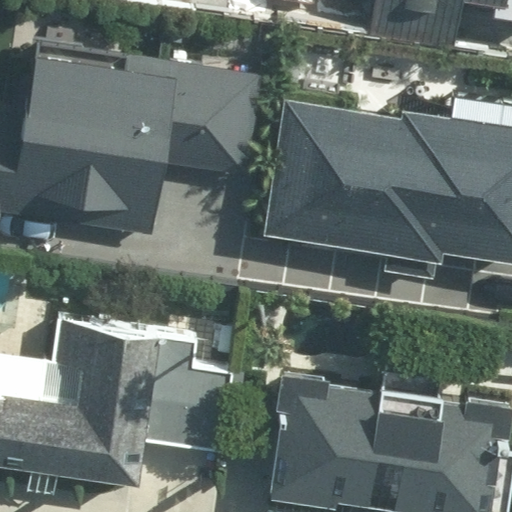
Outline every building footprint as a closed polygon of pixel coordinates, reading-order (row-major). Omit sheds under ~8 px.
[(511,20),(511,0),(359,0),(357,41),(449,48),(452,16),(511,20)] [(246,106),(251,72),(19,38),(7,119),(0,117),(0,216),(143,237),(154,163),(236,175),(246,106)] [(248,235),(380,250),(377,272),(422,277),(425,255),(511,265),(511,126),(264,98),(248,235)] [(0,468),(134,483),(138,442),(227,451),(236,371),(182,365),(185,342),(72,330),(65,391),(0,383),(0,468)] [(252,511),(321,511),(322,501),(415,507),(414,511),(479,511),(487,392),(431,388),(428,422),(319,415),(321,381),(261,377),(252,511)]
